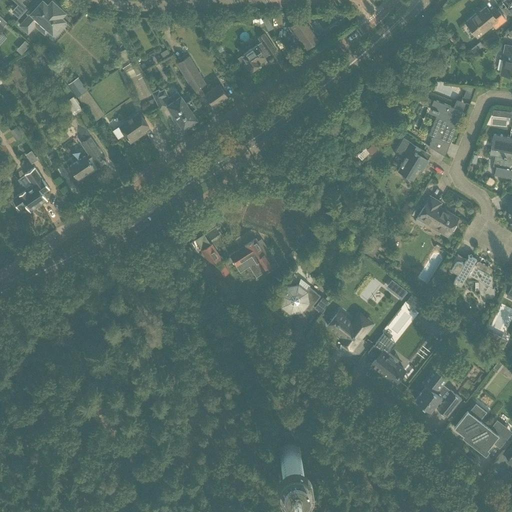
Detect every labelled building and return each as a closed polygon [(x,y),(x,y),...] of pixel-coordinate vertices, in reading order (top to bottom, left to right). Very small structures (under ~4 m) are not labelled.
[(29,15),(20,25),(28,33),(35,25),(39,20),(48,29),(50,27),(54,31),(64,20),(60,17),(64,12),(51,1),(49,3),(47,5),(41,0),(39,0),(31,9),(33,10),(29,15)] [(19,17),(27,8),(21,2),(12,11),(19,17)] [(495,29),(506,20),(495,7),(490,11),(486,7),(480,11),(479,11),(480,12),(477,14),(476,13),(465,22),(478,37),(492,25),(495,29)] [(296,35),(305,49),(319,39),(303,15),(288,26),(294,36),(296,35)] [(88,18),(88,21),(89,23),(91,25),(94,25),(96,23),(96,20),(95,18),(93,16),(91,16),(88,18)] [(267,17),(262,19),(268,31),(273,28),(267,17)] [(246,61),(242,65),(247,73),(260,64),(266,60),(264,57),(269,54),(269,55),(275,50),(264,33),(258,38),(261,42),(242,55),(246,61)] [(475,45),(470,49),(474,54),(479,51),(475,45)] [(504,53),(505,53),(501,74),(511,76),(511,46),(505,45),(504,53)] [(167,49),(160,53),(164,59),(170,55),(167,49)] [(51,51),(47,54),(53,61),(58,58),(52,50),(51,51)] [(151,94),(137,67),(138,66),(132,57),(120,65),(126,73),(139,100),(151,94)] [(177,64),(193,91),(205,84),(189,57),(177,64)] [(78,78),(68,84),(75,94),(77,97),(87,90),(85,87),(78,78)] [(228,97),(219,84),(204,94),(213,107),(228,97)] [(180,96),(172,101),(168,96),(164,88),(159,91),(159,89),(151,92),(159,109),(167,105),(173,113),(172,113),(176,120),(177,120),(183,128),(186,125),(188,127),(194,123),(192,121),(196,119),(191,111),(197,108),(191,99),(185,103),(180,96)] [(87,90),(77,97),(94,121),(104,114),(87,90)] [(73,97),(65,102),(74,115),(82,110),(73,97)] [(154,98),(148,101),(151,108),(157,105),(154,98)] [(462,111),(436,101),(433,99),(428,113),(436,116),(429,135),(433,136),(429,147),(444,156),(462,111)] [(119,126),(112,130),(118,139),(125,134),(130,142),(138,137),(137,135),(142,131),(149,127),(138,112),(119,126)] [(401,117),(398,126),(403,128),(406,119),(401,117)] [(16,127),(10,130),(16,141),(22,137),(16,127)] [(494,175),(511,178),(511,175),(511,137),(493,134),(489,155),(504,158),(502,168),(495,167),(494,175)] [(101,153),(90,137),(80,143),(87,154),(85,155),(85,154),(68,166),(77,178),(93,168),(88,161),(92,159),(101,153)] [(421,149),(409,142),(403,138),(395,151),(402,155),(405,157),(397,171),(412,180),(419,170),(422,172),(429,161),(417,154),(421,149)] [(373,144),(367,149),(371,154),(377,148),(373,144)] [(31,150),(25,154),(31,163),(37,159),(31,150)] [(25,205),(30,212),(47,200),(43,193),(49,189),(34,167),(24,174),(32,185),(11,199),(19,209),(25,205)] [(429,196),(416,218),(447,236),(458,218),(449,213),(449,215),(442,210),(443,209),(438,206),(440,203),(429,196)] [(413,215),(419,204),(416,202),(409,213),(413,215)] [(373,236),(364,251),(373,256),(381,240),(373,236)] [(234,252),(229,255),(230,256),(230,257),(236,266),(251,256),(261,271),(262,273),(266,271),(268,275),(284,265),(281,261),(283,260),(276,249),(270,253),(266,249),(269,247),(263,239),(261,240),(258,242),(255,238),(254,239),(245,245),(246,247),(235,253),(234,252)] [(222,262),(210,244),(201,250),(213,268),(222,262)] [(457,255),(448,272),(456,277),(453,282),(461,286),(468,274),(478,280),(478,281),(479,282),(478,289),(479,291),(479,293),(479,295),(479,299),(479,300),(481,301),(483,301),(485,300),(487,298),(490,298),(492,298),(494,295),(494,294),(494,288),(492,288),(492,276),(490,274),(492,270),(479,263),(478,263),(477,263),(477,264),(476,264),(475,267),(473,266),(476,260),(468,255),(465,260),(457,255)] [(290,313),(301,312),(305,308),(309,311),(320,296),(309,287),(306,291),(298,285),(287,286),(280,295),(281,306),(290,313)] [(400,289),(395,295),(401,299),(406,293),(400,289)] [(412,293),(405,301),(410,305),(417,296),(412,293)] [(338,310),(327,325),(341,336),(346,340),(343,343),(352,350),(368,329),(355,319),(352,322),(344,316),(345,315),(338,310)] [(488,331),(484,339),(496,345),(503,349),(507,340),(500,336),(488,331)] [(377,340),(367,352),(375,359),(371,364),(373,366),(372,366),(375,368),(375,367),(376,369),(378,371),(379,370),(394,383),(404,370),(396,364),(399,360),(389,351),(387,354),(380,349),(383,345),(389,338),(383,333),(377,340)] [(215,347),(226,355),(231,349),(220,341),(215,347)] [(498,361),(493,367),(497,370),(502,364),(498,361)] [(425,385),(414,399),(430,411),(435,404),(437,406),(436,408),(446,416),(461,398),(443,384),(448,377),(435,366),(422,382),(425,385)] [(468,411),(467,410),(453,427),(455,428),(463,435),(461,436),(462,437),(463,435),(485,452),(487,449),(492,442),(498,447),(499,448),(510,434),(502,428),(496,436),(489,431),(491,427),(490,428),(479,420),(486,411),(475,403),(468,411)] [(290,465),(292,465),(293,465),(294,464),(295,463),(297,463),(297,462),(298,461),(299,460),(299,459),(300,458),(300,457),(300,456),(300,454),(300,453),(300,452),(300,450),(299,449),(298,448),(297,447),(296,446),(295,445),(294,445),(293,444),(291,444),(290,444),(288,444),(287,444),(286,444),(285,445),(284,446),(283,446),(282,447),(281,449),(280,450),(279,452),(279,453),(279,454),(279,458),(280,460),(283,463),(286,465),(290,465)]
